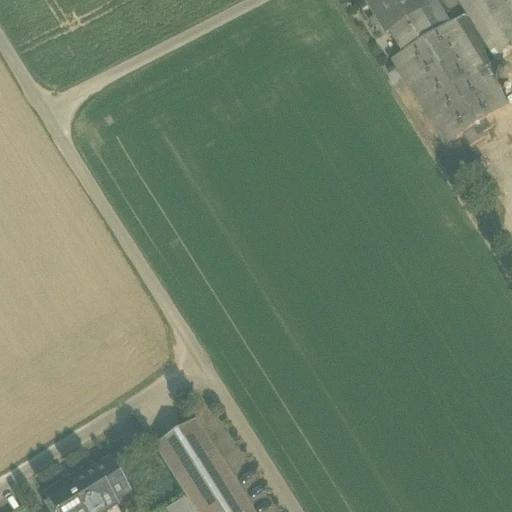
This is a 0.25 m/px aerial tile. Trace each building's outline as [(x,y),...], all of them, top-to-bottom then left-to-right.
[(404,55),(431,38),(417,16),(425,12),(423,10),(417,0),(370,0),(366,3),(386,36),(390,33),(404,55)] [(454,0),(465,18),(495,65),(511,53),(511,26),(495,0),(454,0)] [(432,4),(423,10),(425,12),(417,16),(431,38),(447,28),(432,4)] [(465,18),(454,24),(484,72),(495,65),(465,18)] [(431,38),(404,55),(390,63),(444,149),(467,135),(471,141),(481,136),(477,129),(508,110),(484,72),(454,24),(447,28),(431,38)] [(504,73),(501,73),(498,75),(497,78),(496,81),(498,84),(500,86),(503,87),(506,87),(509,85),(511,82),(511,79),(510,76),(507,74),(504,73)] [(249,511),(195,425),(154,450),(192,511),(249,511)] [(68,486),(45,500),(52,511),(109,511),(115,508),(113,504),(127,495),(109,466),(69,490),(68,486)]
